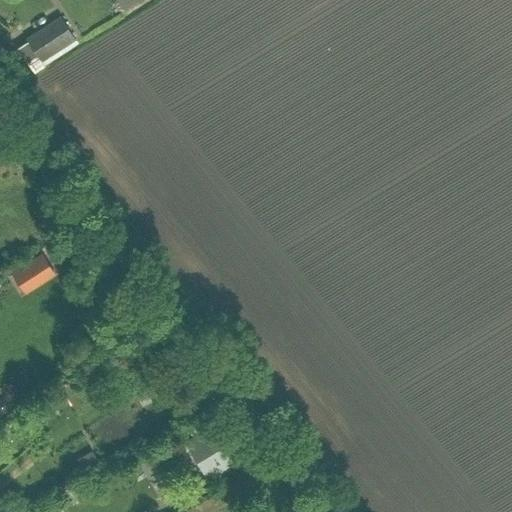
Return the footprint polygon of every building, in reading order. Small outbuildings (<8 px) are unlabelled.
[(61,15),(26,38),(41,62),(76,39),(61,15)] [(62,240),(70,255),(79,249),(71,235),(62,240)] [(13,273),(17,280),(27,274),(34,284),(54,271),(43,254),(13,273)] [(208,467),(239,448),(224,423),(192,441),(208,467)] [(157,447),(166,462),(186,449),(181,441),(177,444),(173,438),(157,447)]
